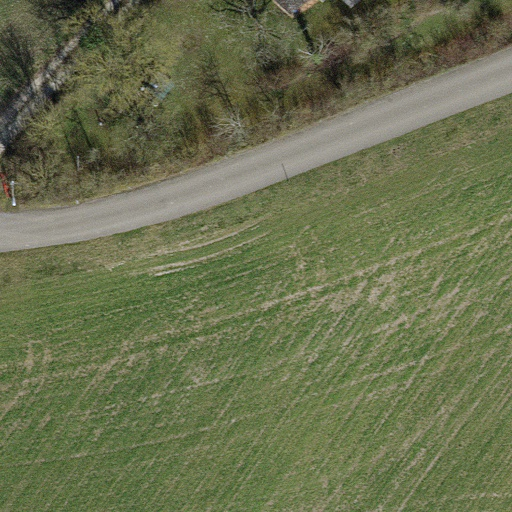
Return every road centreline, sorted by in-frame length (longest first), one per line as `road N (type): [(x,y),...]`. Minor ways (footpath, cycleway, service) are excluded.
road 1 (unclassified): [(0,234),(154,205),(511,70)]
road 2 (track): [(126,0),(0,134)]
